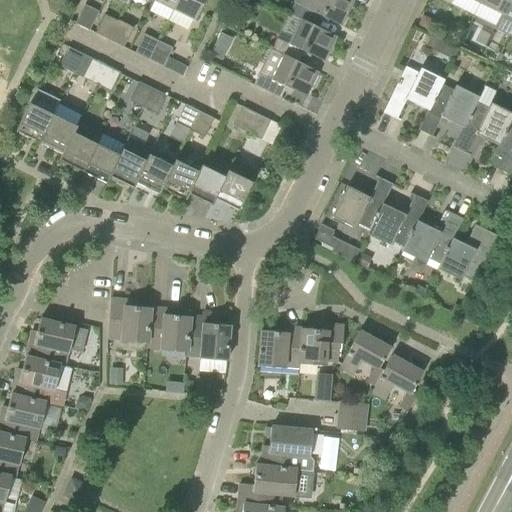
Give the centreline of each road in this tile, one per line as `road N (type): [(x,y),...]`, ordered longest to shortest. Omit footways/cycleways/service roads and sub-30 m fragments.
road 1 (residential): [(0,320),(35,247),(61,225),(97,221),(246,252)]
road 2 (residential): [(195,511),(237,376),(246,252)]
road 3 (residential): [(497,202),(332,125)]
road 4 (residential): [(246,252),(285,222),(332,125)]
road 5 (residential): [(332,125),(395,0)]
